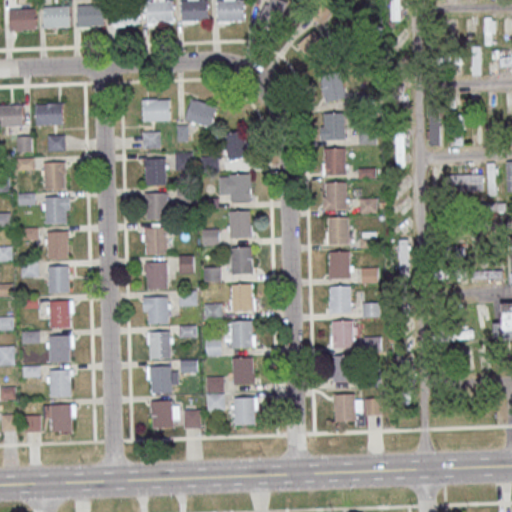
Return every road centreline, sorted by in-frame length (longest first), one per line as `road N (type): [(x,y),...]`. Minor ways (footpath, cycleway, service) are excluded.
road 1 (secondary): [(511,465),(0,484)]
road 2 (residential): [(415,0),(424,469)]
road 3 (residential): [(113,481),(101,65)]
road 4 (residential): [(296,473),(287,138),(261,83)]
road 5 (residential): [(261,83),(213,62),(0,68)]
